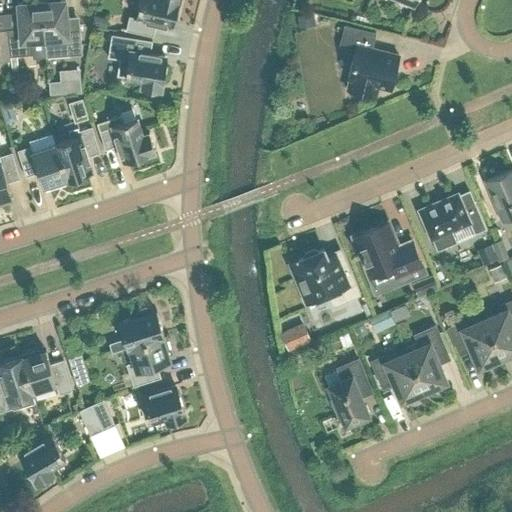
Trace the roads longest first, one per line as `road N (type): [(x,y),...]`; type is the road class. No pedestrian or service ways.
road 1 (residential): [(295,207),(299,216),(511,128)]
road 2 (residential): [(0,317),(193,255)]
road 3 (residential): [(191,179),(0,243)]
road 4 (residential): [(48,511),(109,473),(231,436)]
road 5 (residential): [(231,436),(193,255)]
road 6 (residential): [(191,179),(217,0)]
road 7 (residential): [(368,467),(364,458),(511,395)]
